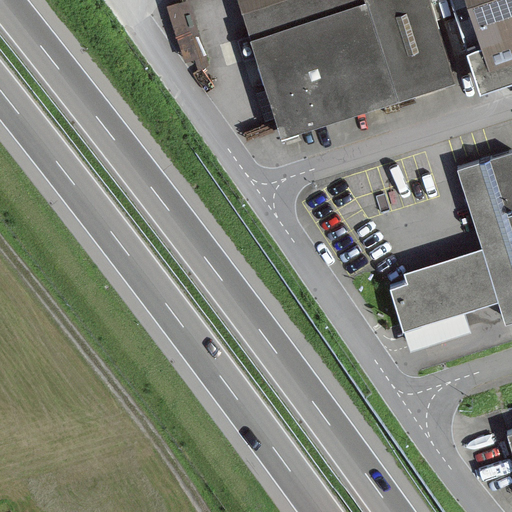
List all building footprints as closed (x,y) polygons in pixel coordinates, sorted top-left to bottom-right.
[(171,0),(186,62),(208,57),(194,0),(171,0)] [(241,0),(280,134),(454,84),(429,0),(241,0)] [(511,0),(470,0),(483,41),(471,45),(484,84),(511,75),(511,0)] [(409,278),(391,284),(404,324),(464,306),(500,295),(506,316),(511,314),(511,150),(460,166),(484,246),(406,269),(409,278)] [(464,306),(404,324),(411,347),(471,329),(464,306)]
